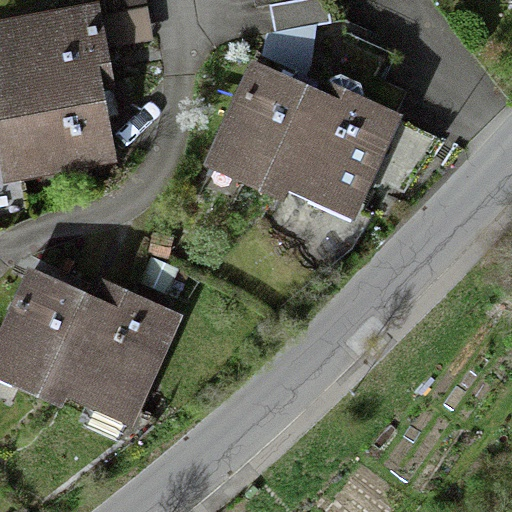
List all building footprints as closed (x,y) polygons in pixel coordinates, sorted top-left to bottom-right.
[(256,0),(258,8),(272,6),(300,0),(256,0)] [(340,0),(300,0),(272,6),(277,30),(344,17),(340,0)] [(0,94),(1,101),(100,83),(114,80),(100,5),(0,22),(0,94)] [(390,67),(396,56),(345,31),(333,54),(356,66),(342,92),(394,118),(400,106),(407,91),(384,80),(390,67)] [(282,183),(323,95),(258,66),(210,169),(275,199),(282,183)] [(100,83),(1,101),(0,100),(0,169),(3,184),(115,164),(100,83)] [(323,95),(282,183),(353,215),(370,179),(409,197),(436,137),(394,118),(342,92),(327,86),(323,95)] [(0,352),(0,386),(53,410),(100,303),(35,274),(0,352)] [(104,294),(100,303),(53,410),(70,417),(75,406),(141,435),(187,330),(104,294)]
